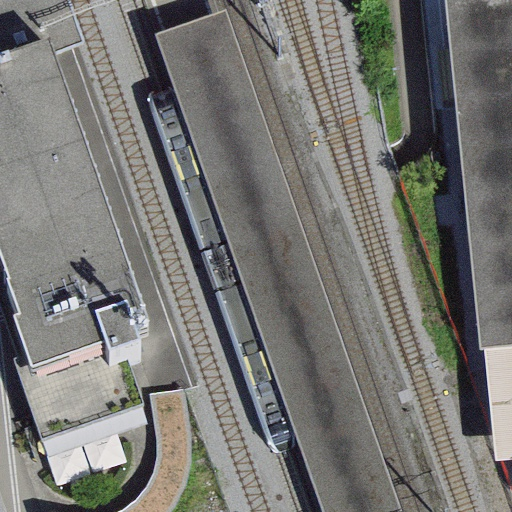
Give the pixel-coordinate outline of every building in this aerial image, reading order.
[(0,0),(0,76),(85,47),(68,0),(0,0)] [(511,0),(458,0),(500,478),(511,477),(511,0)] [(401,511),(227,15),(157,39),(323,511),(401,511)] [(152,355),(54,73),(0,91),(0,311),(31,401),(152,355)] [(183,393),(151,396),(158,455),(154,478),(144,495),(129,510),(124,511),(173,511),(174,511),(186,489),(190,467),(190,442),(183,393)]
